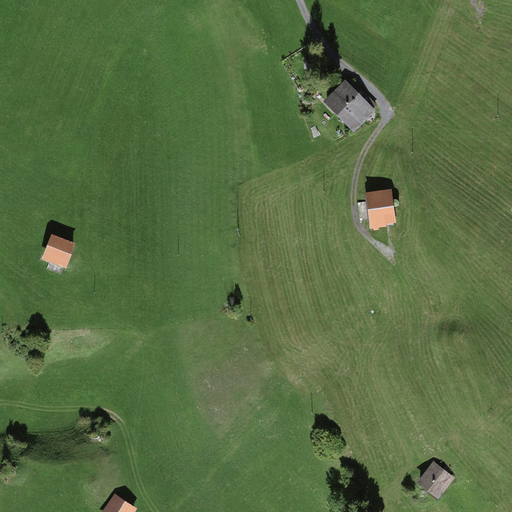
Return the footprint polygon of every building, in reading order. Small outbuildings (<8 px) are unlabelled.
[(345,84),(327,102),(330,105),(331,103),(356,127),(372,111),(371,110),(375,105),(353,82),(348,87),(345,84)] [(390,192),(370,195),(374,229),(378,229),(378,223),(394,221),(390,192)] [(47,254),(66,262),(73,245),(53,237),(47,254)] [(434,464),(420,482),(438,496),(452,478),(434,464)] [(115,495),(104,511),(131,511),(134,507),(115,495)]
